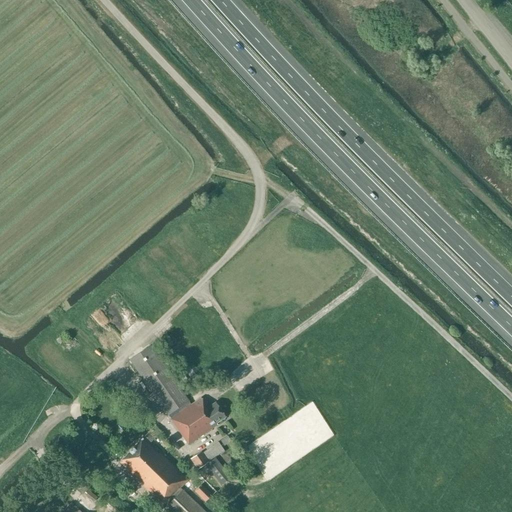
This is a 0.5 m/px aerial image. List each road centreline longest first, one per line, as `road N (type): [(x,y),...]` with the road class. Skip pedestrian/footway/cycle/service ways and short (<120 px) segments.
road 1 (motorway): [(188,0),(511,330)]
road 2 (motorway): [(511,294),(227,0)]
road 3 (unclassified): [(199,290),(252,227),(255,170),(100,0)]
road 4 (unknown): [(250,231),(276,209),(296,209),(511,403)]
